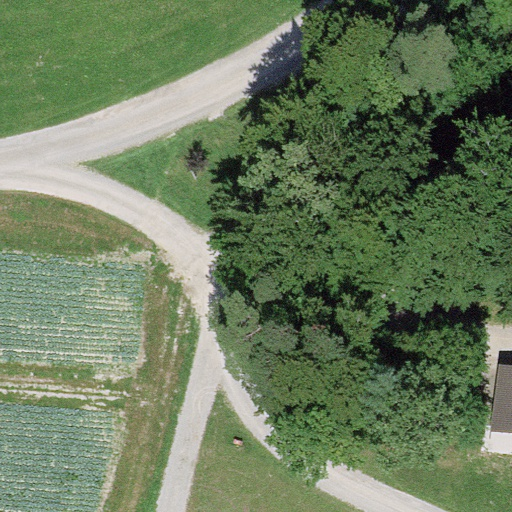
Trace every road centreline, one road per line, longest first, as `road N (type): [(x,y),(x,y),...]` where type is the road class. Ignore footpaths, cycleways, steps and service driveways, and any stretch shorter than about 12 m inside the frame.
road 1 (track): [(403,0),(232,285),(224,348),(299,459),(398,511)]
road 2 (track): [(0,183),(113,202),(232,285),(511,330)]
road 3 (unclassified): [(0,168),(170,113),(320,41),(379,0)]
road 4 (track): [(183,511),(224,348)]
